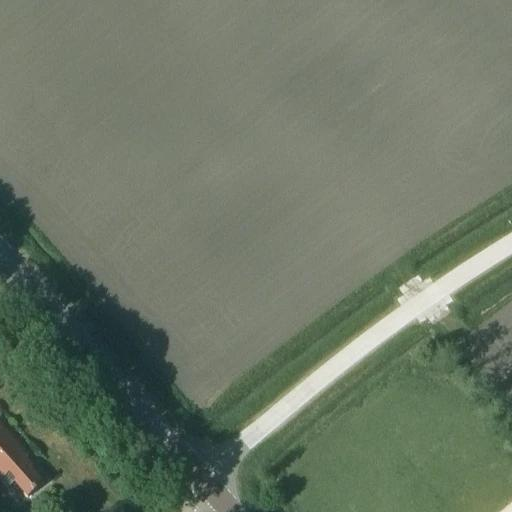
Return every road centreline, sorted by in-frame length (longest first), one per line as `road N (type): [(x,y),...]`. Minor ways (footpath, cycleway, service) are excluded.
road 1 (unclassified): [(202,478),(383,331),(511,242)]
road 2 (secondary): [(202,478),(0,252)]
